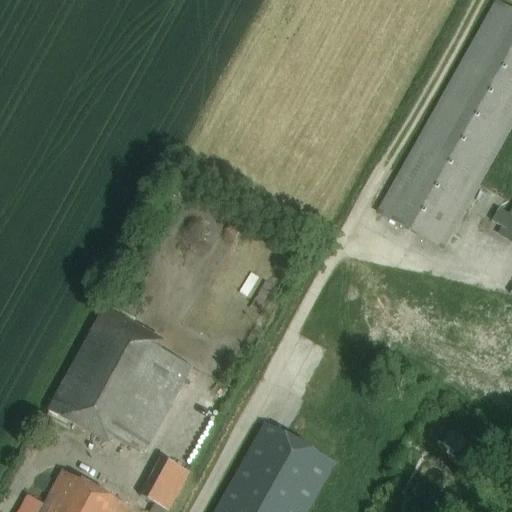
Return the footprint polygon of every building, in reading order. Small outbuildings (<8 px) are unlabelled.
[(511,129),(511,10),(495,1),(376,213),(443,251),(511,129)] [(497,235),(511,243),(511,209),(509,215),(499,209),(491,223),(501,228),(497,235)] [(104,308),(46,411),(110,447),(114,439),(145,456),(193,369),(162,352),(166,343),(104,308)] [(265,426),(216,511),(307,511),(334,465),(265,426)] [(166,511),(169,511),(190,475),(161,458),(139,496),(166,511)] [(131,511),(132,510),(62,471),(38,511),(131,511)]
